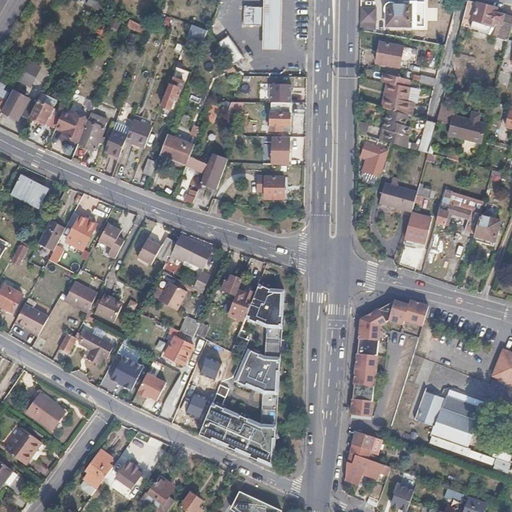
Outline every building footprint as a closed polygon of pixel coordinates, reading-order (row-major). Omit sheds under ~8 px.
[(262,25),(262,50),(279,50),(279,0),(262,0),(263,7),(272,7),(271,25),(262,25)] [(498,12),(496,8),(468,0),(463,19),(466,20),(465,26),(508,38),(511,24),(511,18),(498,14),(498,12)] [(386,26),(411,27),(411,5),(387,5),(386,26)] [(271,25),(272,7),(263,7),(245,7),(242,7),(243,25),(262,25),(271,25)] [(376,8),(361,7),(361,23),(376,23),(376,8)] [(192,32),(206,39),(209,32),(195,25),(192,32)] [(217,42),(227,57),(233,66),(245,58),(234,41),(233,40),(229,34),(225,37),(217,42)] [(403,47),(380,43),(376,64),(399,68),(403,47)] [(38,70),(27,64),(17,82),(29,88),(38,70)] [(420,75),(418,82),(425,84),(436,87),(438,79),(420,75)] [(176,86),(178,80),(172,78),(161,106),(169,109),(173,100),(175,101),(177,96),(175,95),(178,87),(176,86)] [(418,82),(411,80),(402,78),(392,111),(398,112),(417,118),(421,120),(425,107),(419,105),(425,84),(418,82)] [(0,108),(11,88),(0,83),(0,108)] [(273,103),(293,103),(293,85),(272,85),(272,103),(273,103)] [(29,117),(39,99),(40,97),(31,92),(28,99),(13,90),(1,112),(18,120),(20,116),(28,120),(29,117)] [(44,101),(39,99),(29,117),(44,125),(47,117),(49,118),(54,109),(43,103),(44,101)] [(245,103),(231,103),(229,108),(245,114),(245,103)] [(273,103),(273,130),(284,130),(284,125),(293,125),(293,103),(273,103)] [(63,134),(79,141),(87,122),(62,112),(55,128),(64,132),(63,134)] [(384,142),(391,143),(415,149),(418,135),(413,134),(417,118),(398,112),(391,132),(386,131),(384,142)] [(105,121),(90,114),(87,122),(104,129),(106,124),(105,121)] [(447,135),(480,144),(485,124),(452,116),(447,135)] [(129,130),(126,137),(126,139),(145,147),(152,127),(133,119),(129,130)] [(426,153),(434,123),(425,121),(417,150),(426,153)] [(87,122),(79,141),(87,144),(86,146),(95,150),(104,129),(87,122)] [(104,154),(118,160),(126,139),(126,137),(129,130),(115,124),(104,154)] [(364,137),(377,140),(384,142),(386,131),(357,124),(356,136),(364,137)] [(160,155),(187,166),(191,154),(194,146),(168,135),(160,155)] [(266,137),(265,165),(288,166),(289,137),(266,137)] [(363,170),(381,176),(385,164),(377,162),(381,148),(375,146),(377,140),(364,137),(362,143),(365,143),(361,157),(366,159),(363,170)] [(187,166),(204,173),(208,161),(191,154),(187,166)] [(208,161),(204,173),(200,183),(213,188),(213,187),(216,188),(219,181),(226,163),(227,160),(211,154),(208,161)] [(150,176),(155,163),(149,160),(143,173),(150,176)] [(234,164),(226,163),(219,181),(226,184),(234,164)] [(49,190),(22,176),(12,194),(39,209),(49,190)] [(283,177),(256,177),(256,192),(264,192),(264,199),(283,199),(283,177)] [(420,182),(417,191),(414,202),(422,203),(423,196),(429,197),(430,189),(421,187),(422,183),(420,182)] [(213,188),(200,183),(198,189),(211,194),(213,188)] [(380,203),(412,212),(414,202),(417,191),(386,183),(380,203)] [(183,201),(192,205),(196,195),(196,193),(189,190),(188,193),(186,193),(183,201)] [(475,234),(480,215),(483,202),(445,190),(437,222),(445,224),(448,212),(468,217),(464,232),(475,234)] [(428,232),(431,218),(411,213),(407,228),(409,228),(406,239),(425,244),(428,232)] [(85,224),(88,220),(80,215),(71,231),(84,238),(90,227),(85,224)] [(480,215),(475,234),(474,236),(494,242),(500,221),(480,215)] [(39,243),(53,251),(57,244),(62,236),(66,227),(51,219),(46,229),(39,243)] [(84,238),(71,231),(67,238),(84,246),(96,224),(88,220),(85,224),(90,227),(84,238)] [(111,252),(117,255),(125,240),(118,237),(121,230),(107,224),(99,241),(113,247),(111,252)] [(181,235),(177,242),(173,249),(180,253),(183,246),(208,258),(212,250),(181,235)] [(157,255),(167,260),(173,249),(177,242),(167,237),(162,245),(155,241),(146,259),(153,263),(157,255)] [(84,246),(67,238),(65,242),(82,251),(84,246)] [(152,265),(153,263),(146,259),(155,241),(149,238),(138,258),(152,265)] [(22,267),(31,246),(22,242),(12,263),(22,267)] [(64,248),(57,244),(49,258),(57,263),(64,248)] [(200,272),(193,287),(203,293),(210,276),(200,272)] [(218,288),(236,296),(239,289),(243,280),(228,274),(224,282),(221,280),(218,288)] [(97,293),(75,280),(64,301),(86,313),(97,293)] [(177,310),(187,291),(169,281),(159,301),(177,310)] [(0,306),(12,313),(22,294),(5,284),(0,292),(0,306)] [(256,293),(251,305),(283,316),(284,291),(270,290),(259,285),(256,293)] [(242,291),(239,289),(236,296),(230,311),(234,313),(242,291)] [(246,318),(251,305),(256,293),(246,289),(245,292),(242,291),(234,313),(246,318)] [(122,304),(104,294),(95,311),(113,321),(122,304)] [(128,308),(136,311),(139,303),(131,300),(128,308)] [(371,417),(380,326),(388,321),(402,324),(403,320),(421,325),(426,306),(408,300),(407,305),(392,300),(360,320),(351,415),(371,417)] [(49,315),(26,302),(16,320),(31,328),(30,330),(39,335),(49,315)] [(261,424),(212,403),(199,434),(273,467),(283,316),(251,305),(246,318),(267,327),(265,357),(248,350),(235,380),(263,394),(261,424)] [(5,312),(0,317),(0,318),(8,325),(13,320),(5,312)] [(153,319),(139,313),(130,329),(144,336),(153,319)] [(194,336),(195,334),(200,323),(186,317),(180,330),(194,336)] [(208,326),(200,323),(195,334),(203,338),(208,326)] [(114,346),(86,331),(85,333),(79,344),(91,351),(86,359),(99,365),(103,358),(106,359),(114,346)] [(74,337),(67,333),(59,348),(68,353),(79,333),(76,332),(74,337)] [(193,346),(175,336),(165,355),(184,365),(193,346)] [(208,360),(213,343),(207,341),(201,358),(208,360)] [(511,353),(505,350),(495,376),(511,383),(511,353)] [(144,366),(123,355),(111,380),(132,391),(144,366)] [(217,374),(219,370),(214,368),(212,372),(201,366),(196,376),(200,378),(199,379),(216,387),(221,376),(217,374)] [(167,381),(149,373),(139,394),(157,402),(167,381)] [(229,388),(219,384),(216,393),(225,397),(229,388)] [(424,393),(415,420),(433,426),(439,409),(443,399),(424,393)] [(39,395),(27,412),(50,429),(63,411),(39,395)] [(207,400),(194,395),(186,412),(200,417),(207,400)] [(467,448),(476,422),(439,409),(433,426),(430,435),(467,448)] [(42,442),(22,427),(6,450),(26,464),(42,442)] [(350,453),(356,455),(368,459),(370,452),(375,437),(356,431),(350,453)] [(383,440),(375,437),(370,452),(378,455),(383,440)] [(393,451),(396,444),(389,442),(386,448),(393,451)] [(82,489),(91,495),(96,489),(112,467),(108,464),(112,458),(101,450),(86,470),(88,473),(80,484),(82,489)] [(356,455),(348,452),(346,479),(359,484),(365,467),(353,463),(356,455)] [(368,459),(356,455),(353,463),(365,467),(372,469),(382,473),(389,475),(392,468),(368,459)] [(18,473),(0,461),(0,486),(4,480),(10,484),(18,473)] [(135,469),(137,467),(128,461),(116,477),(131,488),(141,473),(135,469)] [(382,473),(372,469),(369,476),(380,480),(382,473)] [(141,499),(158,511),(167,511),(176,500),(169,495),(174,488),(166,483),(168,480),(161,475),(148,493),(146,492),(141,499)] [(412,500),(414,490),(398,485),(391,505),(400,508),(400,509),(408,511),(412,500)] [(472,499),(472,497),(448,489),(446,494),(452,496),(452,497),(462,501),(461,503),(467,505),(464,511),(482,511),(486,504),(472,499)] [(191,492),(180,507),(187,511),(202,511),(197,508),(202,500),(191,492)] [(281,511),(249,496),(244,503),(245,504),(238,511),(281,511)] [(377,506),(379,500),(369,496),(367,503),(377,506)]
